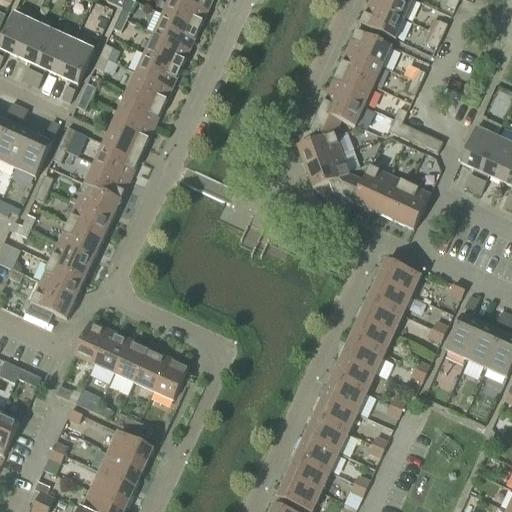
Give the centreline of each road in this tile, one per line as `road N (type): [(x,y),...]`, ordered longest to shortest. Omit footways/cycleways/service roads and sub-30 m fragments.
road 1 (residential): [(511,301),(411,254),(463,140),(426,123),(423,102),(457,27),(511,10)]
road 2 (residential): [(158,511),(221,373),(214,351),(127,308),(122,294),(118,276),(165,169)]
road 3 (residential): [(165,169),(243,0)]
road 4 (residential): [(165,169),(0,86)]
